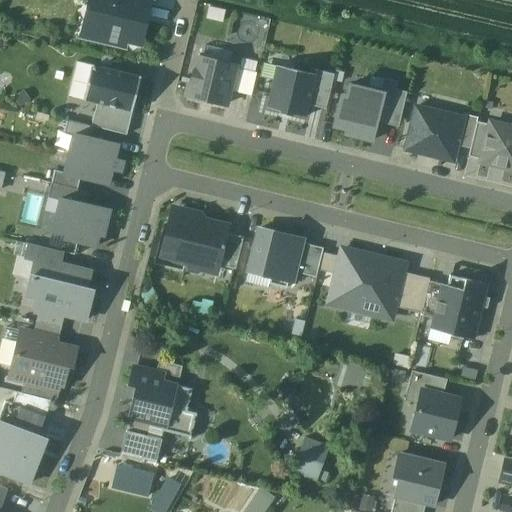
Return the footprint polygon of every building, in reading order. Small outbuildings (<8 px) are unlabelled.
[(128,0),(94,0),(87,29),(105,33),(103,42),(121,46),(123,37),(137,41),(146,4),(128,0)] [(235,66),(197,57),(187,97),(225,106),(229,91),(234,68),(235,66)] [(140,77),(92,66),(84,100),(97,104),(132,112),(140,77)] [(315,75),(277,66),(267,108),(280,111),(279,113),(292,116),(293,114),(306,117),(309,106),(316,75),(315,75)] [(257,74),(234,68),(229,91),(251,97),(257,74)] [(316,75),(309,106),(326,110),(334,75),(316,70),(315,75),(316,75)] [(383,93),(349,85),(346,97),(342,96),(334,127),(347,130),(346,135),(355,137),(372,141),(383,93)] [(394,96),(383,93),(377,121),(398,126),(406,94),(395,91),(394,96)] [(132,112),(97,104),(91,126),(126,135),(132,112)] [(462,118),(416,107),(405,150),(453,161),(456,146),(463,118),(462,118)] [(478,118),(463,114),(462,118),(463,118),(456,146),(470,149),(477,122),(478,118)] [(74,135),(90,139),(93,127),(67,121),(64,132),(74,135)] [(489,125),(477,122),(470,149),(468,157),(481,160),(489,125)] [(511,128),(490,123),(489,125),(481,160),(480,162),(511,169),(511,128)] [(90,139),(74,135),(69,154),(123,167),(124,163),(115,160),(118,146),(90,139)] [(123,167),(69,154),(64,174),(79,178),(109,185),(112,170),(122,172),(123,167)] [(76,189),(79,178),(64,174),(55,172),(52,183),(64,186),(76,189)] [(61,198),(87,205),(90,193),(76,189),(64,186),(61,198)] [(87,205),(61,198),(52,232),(65,235),(64,239),(96,247),(99,235),(103,236),(106,226),(106,227),(110,211),(87,205)] [(227,227),(204,221),(200,215),(179,209),(175,226),(168,230),(162,257),(185,262),(185,263),(189,270),(198,272),(201,270),(203,263),(218,267),(218,265),(226,234),(227,227)] [(303,241),(258,230),(248,272),(270,278),(269,285),(286,289),(288,282),(293,283),(295,274),(302,244),(303,241)] [(244,239),(226,234),(218,265),(236,270),(244,239)] [(62,252),(29,244),(26,258),(35,261),(36,258),(59,264),(62,252)] [(323,249),(302,244),(295,274),(316,279),(318,271),(322,254),(323,249)] [(336,276),(329,304),(392,319),(394,308),(403,273),(405,265),(342,250),(340,258),(322,254),(318,271),(336,276)] [(59,264),(36,258),(35,261),(26,296),(35,299),(33,308),(40,310),(63,316),(85,321),(92,291),(86,289),(90,272),(59,264)] [(422,314),(429,282),(430,280),(403,273),(394,308),(422,314)] [(487,285),(450,276),(447,286),(441,285),(433,319),(430,329),(451,334),(450,337),(462,340),(463,337),(474,339),(482,308),(487,309),(490,299),(484,297),(487,285)] [(441,285),(429,282),(422,314),(421,316),(433,319),(441,285)] [(63,316),(40,310),(37,322),(60,328),(63,316)] [(60,328),(37,322),(34,334),(32,339),(56,345),(60,328)] [(56,345),(32,339),(34,334),(21,331),(9,377),(25,381),(26,377),(59,385),(62,385),(67,366),(71,368),(76,350),(56,345)] [(182,367),(159,361),(156,373),(163,375),(179,378),(182,367)] [(156,373),(134,367),(129,385),(137,387),(130,417),(131,418),(128,432),(148,437),(152,423),(162,425),(161,431),(191,438),(196,414),(187,412),(192,390),(161,382),(163,375),(156,373)] [(410,373),(406,388),(422,392),(422,390),(442,395),(445,381),(410,373)] [(59,385),(26,377),(25,381),(22,394),(27,395),(51,401),(55,402),(59,385)] [(422,392),(413,433),(450,441),(460,399),(442,395),(422,390),(422,392)] [(5,402),(0,414),(0,473),(29,484),(46,440),(38,437),(37,438),(14,429),(27,395),(22,394),(17,393),(12,405),(5,402)] [(51,401),(27,395),(14,429),(37,438),(38,437),(51,401)] [(128,432),(126,431),(121,455),(156,463),(161,440),(148,437),(128,432)] [(306,439),(293,473),(315,481),(328,448),(306,439)] [(443,465),(399,454),(394,477),(400,478),(395,497),(410,501),(425,505),(433,507),(438,487),(443,465)] [(511,459),(505,458),(500,482),(511,484),(511,459)] [(112,487),(147,496),(153,473),(117,464),(112,487)] [(255,486),(239,511),(261,511),(272,496),(255,486)] [(423,511),(425,505),(395,497),(391,511),(423,511)]
